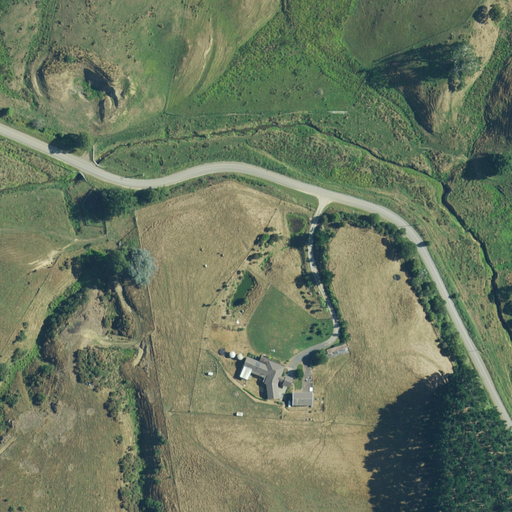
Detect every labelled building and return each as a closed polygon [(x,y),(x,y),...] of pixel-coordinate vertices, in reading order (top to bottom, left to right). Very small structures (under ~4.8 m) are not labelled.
[(119,216),(115,226),(119,228),(123,218),(119,216)] [(132,219),(125,228),(129,231),(136,222),(132,219)] [(328,352),(325,354),(326,358),(330,357),(330,358),(349,352),(346,342),(327,349),(328,352)] [(286,375),(285,377),(282,376),(285,367),(261,357),(260,362),(247,357),(240,376),(248,379),(251,372),(264,377),(263,382),(267,384),(269,399),(279,398),(278,382),(279,381),(283,382),(282,385),(291,388),(294,379),(286,375)] [(314,405),(314,392),(293,392),(293,405),(314,405)]
